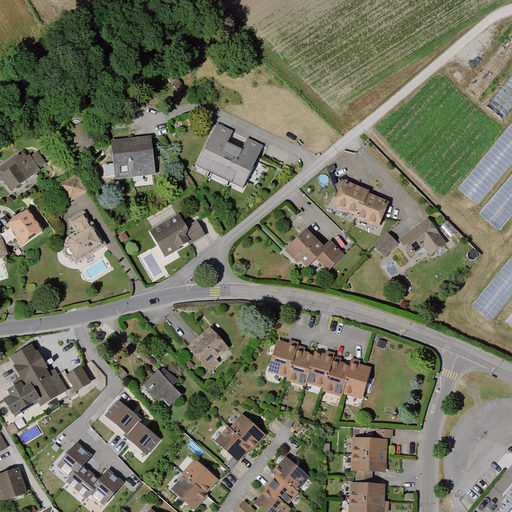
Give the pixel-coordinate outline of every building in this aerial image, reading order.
[(511,34),(465,92),(476,102),(511,58),(511,34)] [(511,75),(485,109),(502,123),(511,110),(511,75)] [(511,124),(456,191),(476,208),(511,163),(511,124)] [(261,149),(216,128),(196,171),(241,191),(261,149)] [(148,139),(109,144),(114,181),(153,177),(148,139)] [(16,157),(0,168),(0,183),(7,194),(44,168),(36,157),(29,161),(27,159),(25,160),(22,157),(18,159),(16,157)] [(511,176),(478,217),(499,234),(511,217),(511,176)] [(75,179),(58,188),(67,204),(84,195),(75,179)] [(365,194),(341,186),(332,210),(351,217),(355,205),(360,207),(364,196),(365,194)] [(355,205),(351,217),(350,221),(376,230),(386,204),(364,196),(360,207),(355,205)] [(25,212),(4,226),(19,247),(40,233),(25,212)] [(77,235),(61,244),(74,264),(101,248),(82,217),(70,224),(77,235)] [(176,218),(148,234),(163,261),(202,239),(195,226),(184,232),(176,218)] [(425,221),(397,243),(409,259),(422,249),(429,258),(445,246),(425,221)] [(304,234),(284,254),(295,265),(297,262),(305,271),(314,262),(326,274),(343,258),(329,244),(321,251),(304,234)] [(395,246),(384,237),(373,249),(383,259),(395,246)] [(511,260),(472,308),(490,325),(511,299),(511,260)] [(207,331),(185,350),(207,374),(217,366),(213,361),(226,350),(207,331)] [(287,347),(275,344),(266,374),(284,380),(294,348),(295,346),(288,344),(287,347)] [(303,350),(294,348),(284,380),(283,383),(302,389),(303,386),(311,358),(302,355),(303,350)] [(24,383),(26,387),(35,402),(39,408),(62,394),(67,402),(90,388),(78,369),(65,377),(63,373),(55,378),(53,373),(46,377),(29,349),(9,361),(13,368),(10,370),(20,385),(24,383)] [(323,356),(312,353),(311,358),(303,386),(321,391),(331,360),(332,355),(324,353),(323,356)] [(331,360),(321,391),(320,395),(339,400),(339,397),(347,368),(339,366),(340,362),(331,360)] [(349,363),(347,368),(339,397),(360,403),(368,373),(357,369),(358,365),(349,363)] [(158,372),(142,388),(167,411),(182,395),(158,372)] [(7,399),(0,403),(10,418),(35,402),(26,387),(20,390),(17,386),(4,394),(7,399)] [(118,401),(106,415),(128,434),(138,422),(140,420),(118,401)] [(250,452),(262,437),(239,418),(227,433),(248,450),(250,452)] [(292,424),(285,421),(282,429),(288,432),(292,424)] [(128,434),(126,436),(147,454),(159,440),(138,422),(128,434)] [(296,425),(291,431),(296,435),(301,429),(296,425)] [(236,465),(248,450),(227,433),(224,430),(212,444),(236,465)] [(385,443),(351,442),(350,459),(385,461),(385,443)] [(77,443),(58,465),(70,476),(75,470),(77,472),(83,466),(91,456),(77,443)] [(385,461),(350,459),(349,475),(354,475),(354,481),(370,482),(370,476),(384,476),(385,461)] [(274,479),(293,494),(306,481),(282,462),(270,475),(274,479)] [(192,463),(180,477),(181,479),(203,497),(216,482),(192,463)] [(99,480),(83,466),(77,472),(75,470),(70,476),(67,481),(87,498),(92,493),(97,488),(95,485),(99,480)] [(92,493),(104,504),(123,482),(108,469),(99,480),(95,485),(97,488),(92,493)] [(15,472),(0,477),(0,496),(2,503),(23,496),(15,472)] [(194,511),(205,499),(203,497),(181,479),(168,493),(191,511),(194,511)] [(264,493),(284,510),(296,497),(293,494),(274,479),(262,491),(264,493)] [(370,482),(354,481),(354,487),(348,486),(347,502),(383,504),(383,487),(370,487),(370,482)] [(511,488),(503,499),(511,506),(511,488)] [(264,493),(252,507),(258,511),(286,511),(284,510),(264,493)] [(382,511),(383,504),(347,502),(346,511),(382,511)]
